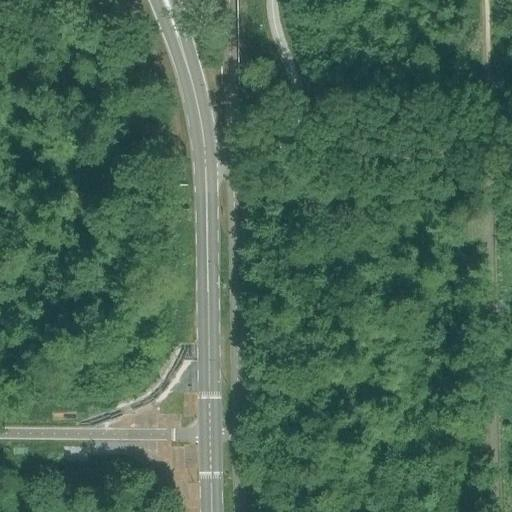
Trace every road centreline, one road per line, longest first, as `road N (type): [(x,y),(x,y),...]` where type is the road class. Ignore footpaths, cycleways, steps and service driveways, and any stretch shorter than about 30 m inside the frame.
road 1 (tertiary): [(211,511),(204,154)]
road 2 (tertiary): [(204,154),(172,24)]
